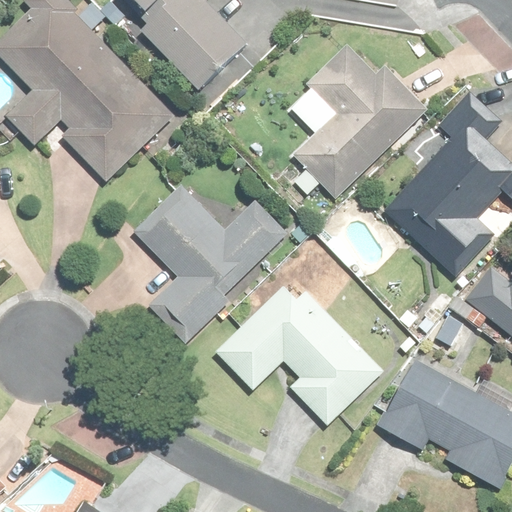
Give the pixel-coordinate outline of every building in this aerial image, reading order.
[(58,124),(108,178),(179,112),(75,0),(42,0),(0,38),(0,46),(37,86),(7,114),(36,145),(58,124)] [(148,0),(153,5),(139,18),(204,88),(252,44),(210,0),(148,0)] [(297,152),(340,195),(430,106),(388,63),(380,71),(350,40),(308,81),(338,111),(297,152)] [(508,121),(471,88),(439,123),(453,136),(387,210),(455,269),(493,226),(484,218),(509,190),(511,192),(511,158),(491,140),(508,121)] [(144,308),(184,346),(297,231),(255,191),(225,222),(183,181),(135,230),(179,272),(144,308)] [(511,265),(499,256),(469,295),(511,328),(511,265)] [(294,275),(220,348),(259,387),(288,359),(304,375),(292,387),(327,423),(385,366),(294,275)] [(511,467),(511,398),(414,351),(379,422),(426,445),(429,437),(452,448),(448,456),(504,484),(511,467)] [(0,487),(8,479),(0,470),(0,487)] [(117,511),(82,488),(65,511),(27,511),(21,507),(17,511),(117,511)]
